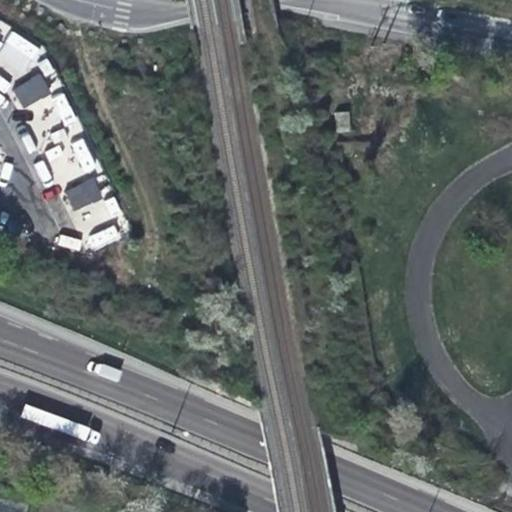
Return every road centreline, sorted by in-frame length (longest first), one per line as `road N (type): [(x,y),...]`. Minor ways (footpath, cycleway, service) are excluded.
road 1 (trunk): [(429,511),(0,336)]
road 2 (trunk): [(55,413),(292,511)]
road 3 (residential): [(511,36),(299,0)]
road 4 (residential): [(276,0),(155,13),(74,0)]
